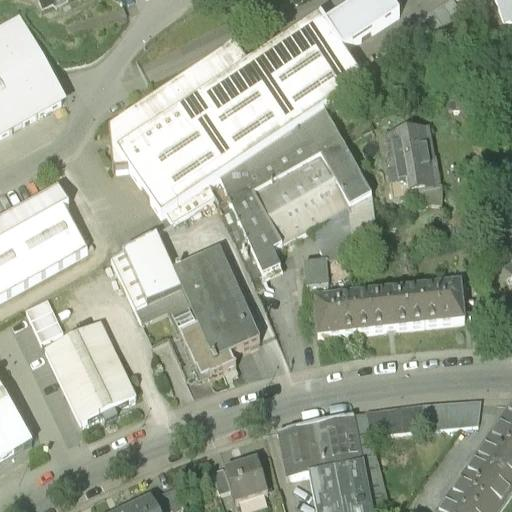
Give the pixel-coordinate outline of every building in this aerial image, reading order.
[(50,0),(55,14),(75,7),(72,0),(50,0)] [(511,0),(492,0),(496,10),(511,4),(511,0)] [(113,177),(129,175),(144,199),(161,225),(166,221),(172,231),(215,206),(209,192),(324,117),(363,91),(342,59),(352,52),(352,53),(399,22),(386,2),(355,11),(326,30),(321,23),(247,71),(234,51),(224,57),(224,58),(125,123),(125,122),(118,127),(119,127),(109,134),(110,145),(113,177)] [(511,4),(496,10),(503,31),(511,27),(511,4)] [(451,6),(421,25),(434,45),(464,26),(451,6)] [(421,25),(398,47),(408,62),(434,45),(421,25)] [(0,141),(9,136),(10,137),(12,136),(11,135),(18,131),(27,126),(35,122),(35,123),(37,122),(36,121),(61,107),(61,106),(62,105),(61,104),(60,105),(47,82),(48,81),(48,80),(46,80),(33,57),(34,56),(34,54),(32,55),(19,32),(21,32),(20,30),(18,31),(18,30),(0,40),(0,141)] [(390,61),(362,79),(368,88),(396,70),(390,61)] [(497,88),(479,98),(488,113),(505,103),(497,88)] [(376,242),(370,201),(324,117),(209,192),(215,206),(256,298),(264,295),(259,284),(280,274),(272,256),(349,213),(351,229),(353,245),(376,242)] [(432,164),(427,133),(385,140),(391,174),(388,175),(394,206),(409,203),(410,209),(412,209),(410,197),(437,192),(436,187),(437,187),(433,164),(432,164)] [(67,222),(63,216),(69,213),(58,194),(0,226),(0,307),(87,258),(67,222)] [(135,319),(181,298),(173,278),(162,255),(157,257),(151,244),(111,267),(135,319)] [(141,331),(168,319),(197,383),(206,379),(209,385),(231,375),(235,374),(230,363),(246,356),(259,350),(219,258),(173,278),(181,298),(135,319),(141,331)] [(348,264),(303,269),(305,289),(307,308),(313,307),(313,306),(352,302),(348,264)] [(459,290),(410,295),(414,334),(463,328),(461,310),(459,290)] [(410,295),(352,302),(356,340),(391,336),(414,334),(410,295)] [(317,344),(356,340),(352,302),(313,306),(313,307),(315,328),(317,344)] [(47,307),(26,317),(41,350),(62,340),(47,307)] [(101,331),(45,358),(80,432),(107,419),(136,406),(101,331)] [(0,470),(32,451),(0,398),(0,470)] [(480,410),(422,414),(425,437),(478,432),(480,410)] [(422,414),(365,421),(370,442),(425,437),(422,414)] [(511,417),(475,471),(511,496),(511,417)] [(387,511),(365,421),(301,433),(277,439),(286,485),(309,481),(314,511),(387,511)] [(241,470),(224,476),(234,510),(267,500),(256,466),(241,470)] [(504,511),(511,501),(511,496),(475,471),(446,511),(504,511)] [(222,475),(211,478),(218,500),(229,497),(222,475)] [(150,505),(153,511),(181,511),(174,494),(150,505)]
